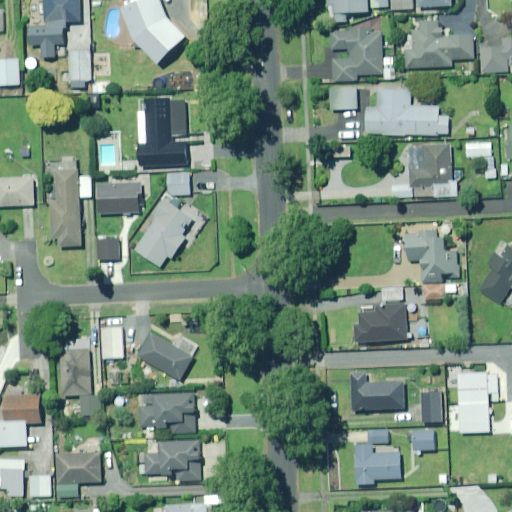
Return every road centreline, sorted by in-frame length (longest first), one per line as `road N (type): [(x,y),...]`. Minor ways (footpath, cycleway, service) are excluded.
road 1 (residential): [(259,0),(270,287)]
road 2 (residential): [(31,296),(270,287)]
road 3 (residential): [(270,287),(280,511)]
